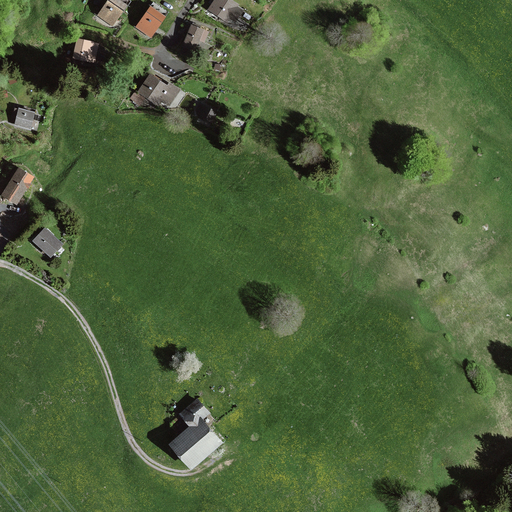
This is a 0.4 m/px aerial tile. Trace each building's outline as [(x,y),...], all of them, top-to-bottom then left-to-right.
[(128,6),(120,0),(106,0),(95,16),(112,28),(128,6)] [(244,9),(229,0),(212,0),(206,10),(233,27),(244,9)] [(155,38),(169,16),(153,5),(139,27),(155,38)] [(209,33),(189,25),(180,48),(195,53),(199,43),(204,46),(209,33)] [(93,43),(72,39),(67,62),(88,67),(93,43)] [(180,94),(150,73),(137,92),(166,113),(180,94)] [(201,103),(195,115),(208,121),(214,108),(201,103)] [(17,124),(37,129),(41,112),(21,108),(17,124)] [(1,195),(20,204),(31,181),(12,172),(1,195)] [(30,243),(49,261),(62,246),(43,229),(30,243)] [(189,472),(218,445),(199,425),(209,416),(193,399),(174,418),(185,430),(166,448),(189,472)]
